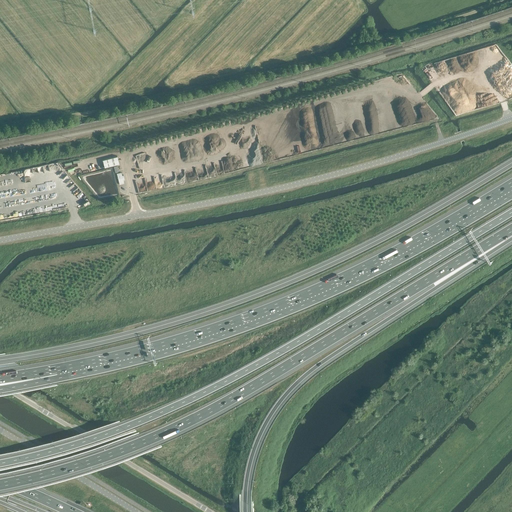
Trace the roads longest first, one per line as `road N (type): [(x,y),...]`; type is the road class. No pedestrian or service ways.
road 1 (motorway): [(0,484),(178,426),(511,231)]
road 2 (motorway): [(0,464),(171,407),(511,212)]
road 3 (tertiary): [(0,240),(311,180),(511,118)]
road 4 (track): [(0,126),(224,82),(507,0)]
road 5 (motorway): [(511,189),(305,299),(199,338),(61,372)]
road 6 (motorway): [(246,511),(258,439),(294,385),(511,235)]
road 7 (tertiary): [(0,385),(210,511)]
road 8 (unknown): [(211,309),(0,362)]
road 9 (secondary): [(135,511),(0,430)]
